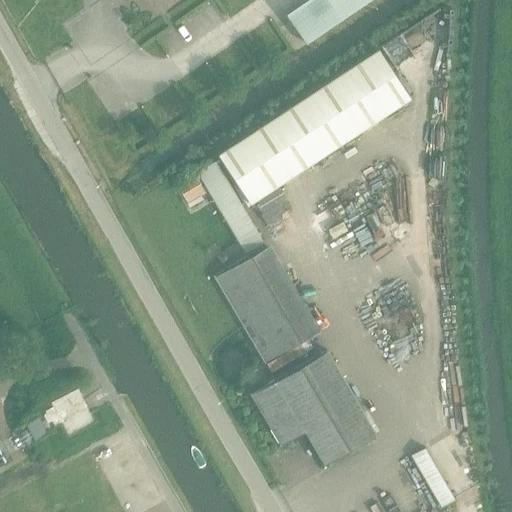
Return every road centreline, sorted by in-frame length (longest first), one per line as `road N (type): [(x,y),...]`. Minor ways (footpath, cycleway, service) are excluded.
road 1 (residential): [(274,511),(0,32)]
road 2 (unclassified): [(176,511),(105,385)]
